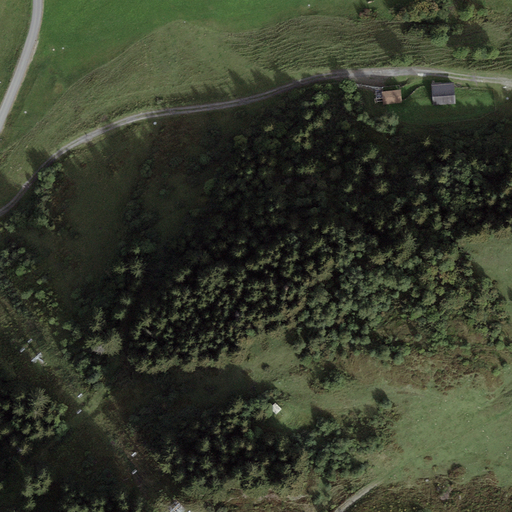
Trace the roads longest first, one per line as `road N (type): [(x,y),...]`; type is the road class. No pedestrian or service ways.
road 1 (track): [(511,76),(342,74),(238,103),(139,115),(64,148),(0,212)]
road 2 (track): [(338,511),(406,461),(511,410)]
road 3 (unclassified): [(0,120),(38,0)]
